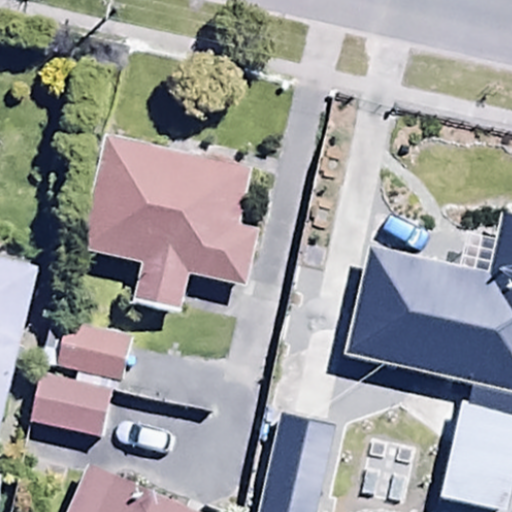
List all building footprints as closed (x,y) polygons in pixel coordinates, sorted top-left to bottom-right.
[(243,281),(257,218),(241,215),(253,165),(100,130),(75,242),(131,255),(122,294),(182,307),(190,269),(243,281)] [(455,377),(511,387),(511,211),(492,207),(479,264),(398,246),(400,239),(364,231),(336,350),(455,377)] [(0,388),(35,260),(0,250),(0,388)] [(32,368),(117,385),(128,332),(43,315),(32,368)] [(117,385),(32,368),(22,422),(107,438),(117,385)] [(511,470),(511,387),(455,377),(434,472),(508,489),(511,470)] [(304,511),(327,424),(268,409),(243,510),(248,511),(304,511)] [(198,511),(200,507),(84,458),(60,511),(198,511)]
